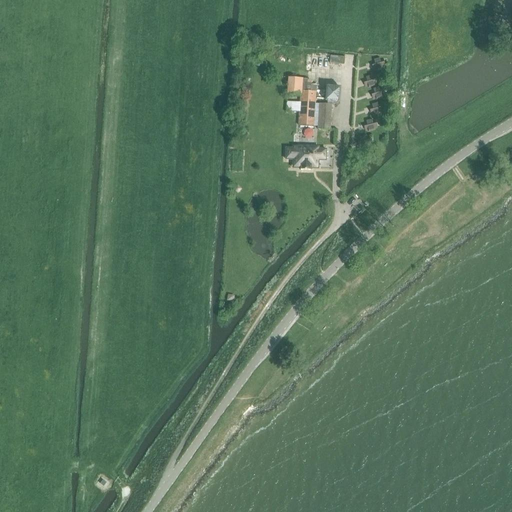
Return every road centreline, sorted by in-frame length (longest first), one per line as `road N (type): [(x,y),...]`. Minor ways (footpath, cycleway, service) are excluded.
road 1 (tertiary): [(148,511),(318,284),(406,198),(511,123)]
road 2 (track): [(0,500),(49,467),(84,0)]
road 3 (track): [(93,463),(112,152),(135,0)]
